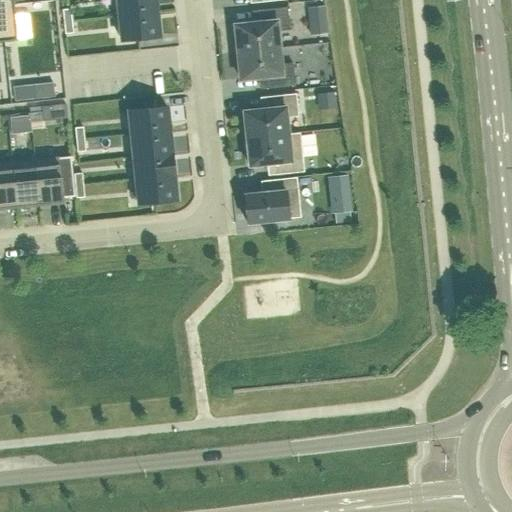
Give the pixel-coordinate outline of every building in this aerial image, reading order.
[(0,0),(0,42),(17,40),(13,0),(0,0)] [(155,0),(116,0),(118,16),(157,12),(155,0)] [(258,23),(234,25),(237,52),(279,48),(291,47),(289,30),(287,8),(257,11),(258,23)] [(70,9),(62,10),(63,22),(72,21),(70,9)] [(324,9),(308,11),(309,23),(325,21),(324,9)] [(157,12),(118,16),(121,40),(159,36),(157,12)] [(72,21),(63,22),(65,34),(73,33),(72,21)] [(279,48),(237,52),(240,79),(263,77),(265,89),(295,86),(292,63),(280,64),(279,48)] [(33,83),(13,86),(15,102),(35,100),(33,83)] [(334,93),(318,94),(319,105),(334,104),(334,93)] [(267,109),(243,111),(246,138),(288,134),(286,117),(298,116),(295,94),(265,97),(267,109)] [(166,107),(128,111),(130,134),(169,130),(166,107)] [(41,111),(29,113),(30,121),(42,120),(41,111)] [(83,127),(75,128),(76,140),(84,139),(83,127)] [(169,130),(130,134),(133,157),(171,153),(169,130)] [(288,134),(246,138),(249,165),(272,163),(274,175),(304,172),(300,133),(288,134)] [(84,139),(76,140),(77,152),(85,151),(84,139)] [(171,153),(133,157),(135,180),(173,176),(174,176),(172,153),(171,153)] [(58,156),(34,159),(39,204),(62,202),(62,198),(74,196),(70,156),(58,157),(58,156)] [(34,159),(11,161),(16,206),(39,204),(34,159)] [(11,161),(0,162),(0,207),(16,206),(11,161)] [(82,173),(74,174),(75,186),(83,185),(82,173)] [(346,175),(330,177),(331,189),(347,188),(346,175)] [(173,176),(135,180),(137,203),(176,199),(173,176)] [(267,192),(244,195),(247,223),(300,217),(296,177),(266,180),(267,192)] [(83,185),(75,186),(76,198),(84,197),(83,185)]
